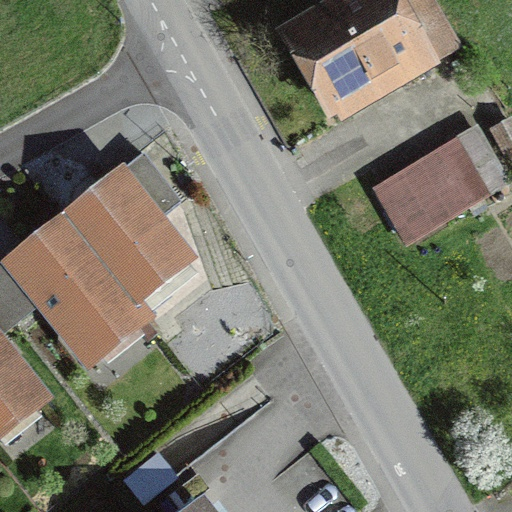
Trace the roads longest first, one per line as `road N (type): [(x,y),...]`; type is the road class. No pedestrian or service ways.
road 1 (unclassified): [(437,511),(182,63)]
road 2 (residential): [(182,63),(0,162)]
